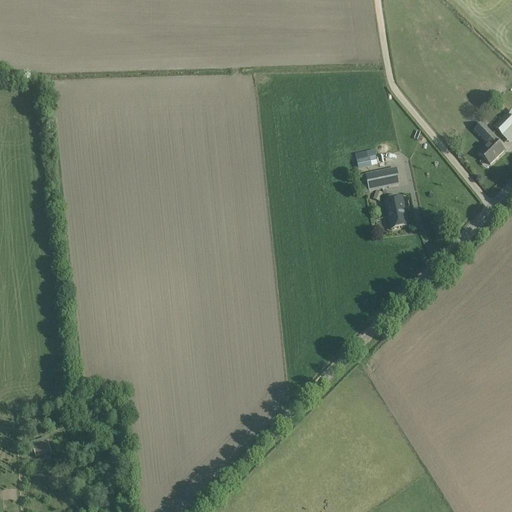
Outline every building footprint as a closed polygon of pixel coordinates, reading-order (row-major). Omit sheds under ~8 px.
[(510,145),(511,143),(511,119),(506,114),(493,128),(510,145)] [(488,146),(479,155),(490,165),(504,151),(497,145),(500,142),(482,124),(474,132),(488,146)] [(370,159),(357,161),(359,170),(372,167),(370,159)] [(369,192),(369,193),(400,186),(396,168),(365,175),(365,176),(360,177),(363,193),(369,192)] [(384,202),(390,230),(408,227),(402,199),(384,202)] [(47,441),(32,446),(35,457),(51,452),(47,441)]
